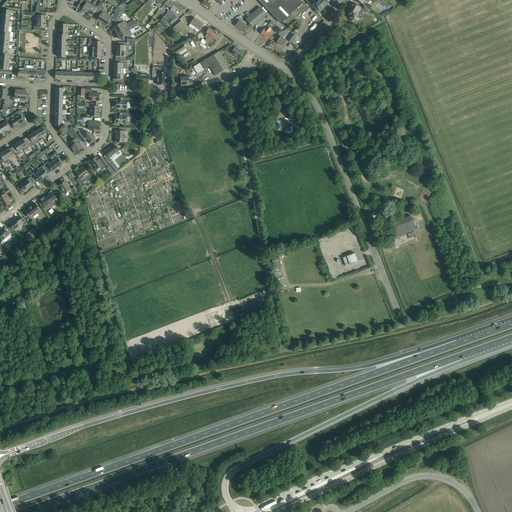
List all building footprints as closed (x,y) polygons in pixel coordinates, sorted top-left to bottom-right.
[(84,6),(82,10),(85,12),(85,11),(87,13),(92,5),(89,4),(90,2),(88,0),(87,0),(84,0),(82,4),(84,6)] [(166,15),(164,17),(161,20),(164,22),(166,20),(173,14),(171,13),(170,11),(175,3),(170,0),(167,0),(163,6),(169,10),(167,12),(168,12),(166,15)] [(300,0),(258,0),(281,23),(303,2),(300,0)] [(318,0),(313,6),(319,12),(328,3),(324,0),(318,0)] [(92,5),(87,13),(89,14),(92,16),(94,12),(97,14),(100,8),(93,3),(92,5)] [(183,9),(175,3),(170,11),(171,13),(173,15),(176,10),(180,13),(181,12),(181,11),(183,9)] [(361,8),(357,5),(353,3),(348,11),(350,20),(358,18),(357,12),(358,11),(359,12),(361,8)] [(100,15),(97,20),(102,23),(108,13),(103,10),(105,8),(102,6),(100,8),(97,14),(100,15)] [(260,7),(246,19),(249,23),(251,25),(252,27),(253,27),(267,15),(260,7)] [(45,21),(45,19),(46,19),(46,15),(41,15),(41,12),(36,12),(34,12),(34,21),(45,21)] [(108,13),(102,23),(107,26),(108,24),(111,26),(114,20),(118,14),(115,12),(112,16),(110,15),(108,13)] [(167,22),(168,21),(171,25),(178,19),(175,15),(174,16),(173,14),(170,17),(166,20),(167,22)] [(137,22),(134,20),(126,24),(125,21),(123,22),(120,17),(117,22),(119,24),(113,27),(116,33),(125,28),(135,23),(137,22)] [(190,23),(195,26),(196,27),(194,30),(198,32),(199,29),(200,30),(203,24),(194,18),(190,23)] [(173,25),(175,29),(182,23),(179,20),(173,25)] [(244,31),(247,33),(253,28),(253,27),(252,27),(251,25),(250,26),(248,25),(248,26),(239,20),(235,26),(244,32),(244,31)] [(45,21),(34,21),(34,30),(40,30),(41,27),(46,27),(46,24),(45,24),(45,21)] [(264,29),(261,33),(268,38),(271,34),(269,32),(271,29),(274,24),(271,21),(265,30),(264,29)] [(125,28),(116,33),(120,39),(131,33),(129,30),(127,31),(125,28)] [(201,42),(204,44),(205,44),(214,31),(209,28),(206,32),(205,33),(207,34),(205,37),(207,38),(205,40),(203,39),(201,42)] [(283,31),(282,32),(278,35),(280,36),(277,42),(283,46),(287,41),(283,38),(289,30),(286,28),(285,30),(285,29),(284,31),(283,31)] [(213,39),(215,40),(218,34),(214,31),(205,44),(208,46),(209,43),(208,43),(210,40),(212,41),(213,39)] [(287,40),(291,43),(296,36),(292,33),(287,40)] [(158,37),(155,39),(162,47),(160,49),(167,58),(171,54),(158,37)] [(89,38),(89,47),(101,47),(101,41),(96,41),(96,38),(89,38)] [(117,45),(117,51),(129,51),(129,42),(127,42),(126,42),(124,42),(124,45),(117,45)] [(174,51),(178,58),(187,51),(183,45),(174,51)] [(235,47),(231,53),(240,59),(244,53),(235,47)] [(118,56),(118,60),(126,60),(126,56),(128,57),(129,51),(117,51),(117,56),(118,56)] [(213,55),(223,71),(229,67),(220,51),(213,55)] [(210,66),(215,75),(223,71),(213,55),(193,67),(197,74),(210,66)] [(115,63),(114,68),(123,68),(127,68),(127,63),(126,63),(126,60),(118,60),(118,63),(115,63)] [(134,67),(134,77),(137,78),(136,83),(149,83),(149,74),(137,74),(137,68),(134,67)] [(153,67),(152,77),(158,78),(157,85),(166,85),(167,73),(160,72),(160,67),(153,67)] [(117,83),(123,83),(123,74),(114,74),(114,79),(117,79),(117,83)] [(189,77),(186,77),(181,77),(181,86),(189,85),(192,84),(192,79),(192,77),(189,77)] [(3,110),(9,107),(9,104),(10,96),(7,96),(7,89),(0,88),(0,98),(4,99),(3,110)] [(78,95),(77,95),(77,102),(81,103),(81,95),(89,95),(89,100),(94,100),(99,101),(99,93),(92,93),(92,89),(78,89),(78,94),(78,95)] [(18,98),(20,99),(21,90),(15,90),(15,93),(12,93),(12,98),(11,99),(17,100),(18,98)] [(22,101),(25,102),(25,100),(29,101),(29,95),(26,94),(26,91),(21,90),(20,99),(23,99),(22,101)] [(115,108),(120,108),(127,108),(127,101),(132,101),(132,98),(125,97),(125,101),(116,100),(115,108)] [(90,116),(94,116),(99,116),(99,111),(100,111),(100,106),(97,106),(98,103),(93,103),(88,103),(87,107),(90,107),(90,116)] [(21,110),(13,114),(15,117),(20,125),(25,122),(21,116),(24,115),(22,111),(21,110)] [(134,115),(134,113),(131,113),(125,112),(124,116),(115,115),(115,123),(120,123),(126,123),(126,116),(131,116),(131,115),(134,115)] [(6,120),(9,124),(12,123),(15,128),(20,125),(15,117),(13,115),(9,118),(8,116),(5,118),(6,120)] [(84,118),(84,125),(90,125),(90,129),(94,129),(94,130),(94,131),(98,131),(98,129),(99,129),(99,122),(92,121),(92,118),(87,118),(84,118)] [(6,122),(1,125),(5,131),(6,130),(7,131),(10,129),(6,122)] [(45,126),(38,130),(42,136),(42,137),(47,134),(50,132),(45,126)] [(71,126),(67,130),(72,136),(73,135),(76,138),(73,140),(70,142),(73,145),(71,147),(73,150),(75,153),(77,151),(83,147),(78,141),(81,139),(77,134),(76,132),(71,126)] [(126,127),(124,127),(119,127),(119,131),(116,131),(115,142),(124,142),(125,131),(129,131),(130,131),(131,127),(126,127)] [(38,130),(33,133),(37,139),(39,142),(43,139),(42,137),(42,136),(38,130)] [(80,132),(77,134),(81,139),(83,141),(86,139),(89,143),(95,139),(94,138),(95,138),(93,135),(92,136),(90,133),(89,134),(87,131),(83,135),(80,132)] [(29,137),(26,138),(32,146),(39,142),(37,139),(33,133),(28,136),(29,137)] [(23,139),(19,142),(24,151),(32,146),(26,138),(24,140),(23,139)] [(14,146),(12,147),(15,153),(17,155),(18,155),(19,154),(20,153),(20,154),(22,153),(20,150),(23,148),(24,151),(19,142),(14,145),(14,146)] [(107,160),(109,163),(110,165),(109,163),(111,161),(112,160),(110,157),(112,156),(113,158),(114,158),(116,157),(116,156),(114,154),(119,150),(118,149),(118,148),(117,148),(115,145),(112,147),(111,146),(104,151),(107,154),(104,156),(107,160)] [(9,148),(4,151),(9,159),(14,156),(13,154),(15,153),(12,147),(9,149),(9,148)] [(0,161),(2,164),(4,162),(5,163),(10,160),(9,159),(4,151),(0,153),(0,161)] [(57,167),(62,164),(60,162),(63,160),(58,154),(51,159),(52,161),(57,167)] [(95,169),(97,172),(102,169),(104,167),(108,164),(102,157),(100,159),(100,160),(99,161),(96,157),(91,161),(96,168),(95,169)] [(48,161),(44,164),(49,171),(51,169),(52,171),(57,167),(52,161),(50,163),(48,161)] [(111,161),(109,163),(110,165),(116,172),(118,170),(111,161)] [(44,164),(37,170),(43,178),(48,175),(46,172),(49,171),(44,164)] [(89,174),(86,171),(83,167),(79,170),(80,171),(76,173),(80,178),(77,180),(81,185),(85,182),(88,179),(91,177),(89,174)] [(30,175),(31,178),(34,182),(36,180),(38,182),(43,178),(37,170),(38,172),(35,174),(34,172),(30,175)] [(30,177),(23,182),(29,189),(33,186),(32,184),(34,183),(31,179),(30,177)] [(58,185),(61,189),(65,194),(71,189),(64,181),(58,185)] [(17,187),(21,193),(23,191),(24,192),(29,189),(23,182),(17,187)] [(46,207),(47,209),(58,200),(56,197),(53,194),(54,193),(52,190),(47,194),(49,196),(46,199),(44,197),(45,196),(40,199),(43,203),(46,207)] [(0,201),(4,207),(11,203),(5,193),(5,194),(3,191),(0,193),(0,201)] [(25,211),(30,219),(41,210),(38,207),(35,203),(25,211)] [(411,215),(396,221),(392,223),(397,237),(416,230),(411,215)] [(9,223),(14,229),(23,222),(24,225),(27,223),(23,217),(20,219),(18,216),(9,223)] [(30,222),(36,230),(39,228),(33,220),(30,222)] [(9,233),(7,231),(3,228),(0,231),(0,243),(6,237),(9,233)] [(355,253),(343,257),(346,266),(358,261),(355,253)] [(280,259),(279,257),(276,257),(272,258),(274,268),(281,266),(280,259)] [(248,303),(252,313),(264,309),(260,298),(248,303)]
